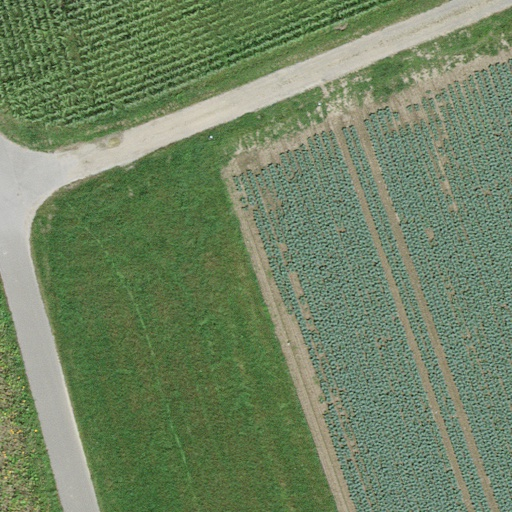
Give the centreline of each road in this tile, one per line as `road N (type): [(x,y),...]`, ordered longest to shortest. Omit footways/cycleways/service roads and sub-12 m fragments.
road 1 (track): [(0,203),(507,0)]
road 2 (track): [(80,511),(0,227)]
